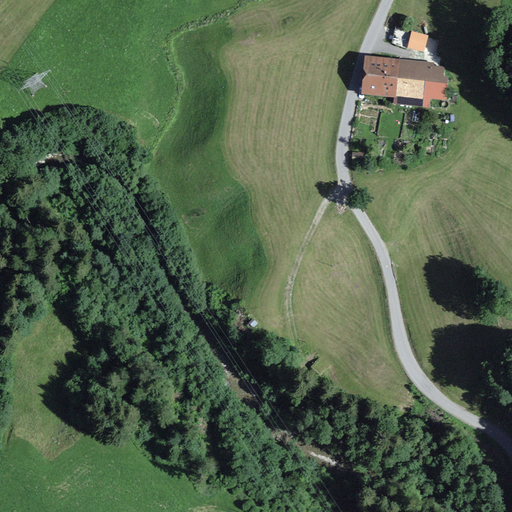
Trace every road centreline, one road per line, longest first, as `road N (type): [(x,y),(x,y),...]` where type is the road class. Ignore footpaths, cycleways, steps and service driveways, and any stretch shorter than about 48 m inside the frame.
road 1 (tertiary): [(511,450),(414,371),(385,258),(346,184),(344,132),(387,0)]
road 2 (track): [(302,365),(289,290),(327,199),(346,184)]
